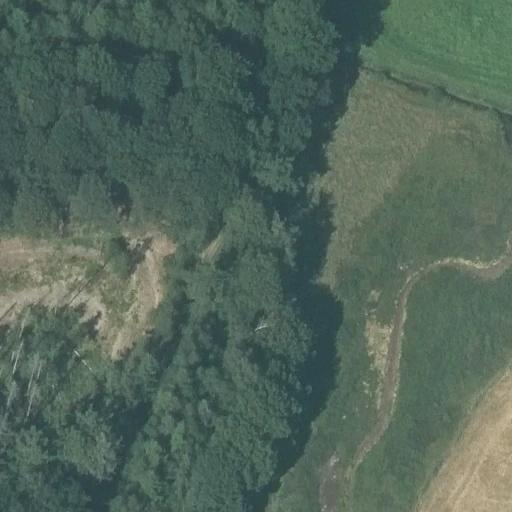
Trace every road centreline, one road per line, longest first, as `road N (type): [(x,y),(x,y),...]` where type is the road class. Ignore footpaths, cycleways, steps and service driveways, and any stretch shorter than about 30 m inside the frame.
road 1 (track): [(292,76),(272,148),(212,243),(92,511)]
road 2 (track): [(272,148),(257,366),(193,511)]
road 3 (track): [(292,76),(0,135)]
